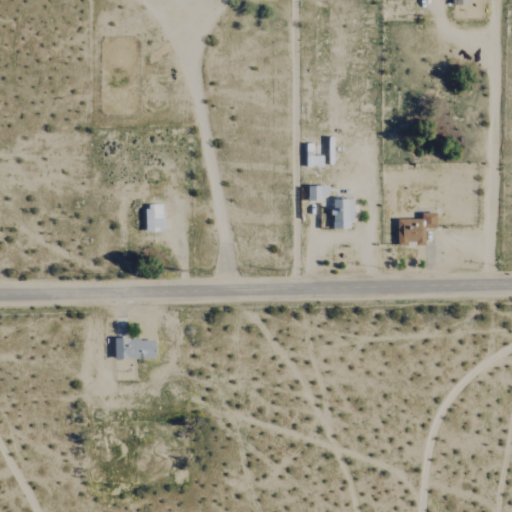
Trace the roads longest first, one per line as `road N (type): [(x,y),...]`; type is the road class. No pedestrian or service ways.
road 1 (tertiary): [(0,296),(511,284)]
road 2 (track): [(298,289),(296,0)]
road 3 (track): [(421,511),(423,463),(450,393),(511,344)]
road 4 (track): [(231,244),(201,66)]
